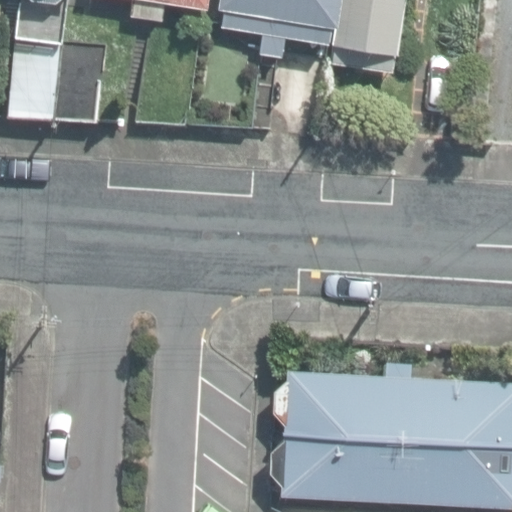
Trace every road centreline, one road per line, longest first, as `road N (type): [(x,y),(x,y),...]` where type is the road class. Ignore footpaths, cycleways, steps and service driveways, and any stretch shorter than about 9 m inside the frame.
road 1 (residential): [(154,227),(511,246)]
road 2 (residential): [(140,511),(154,227)]
road 3 (residential): [(0,216),(154,227)]
